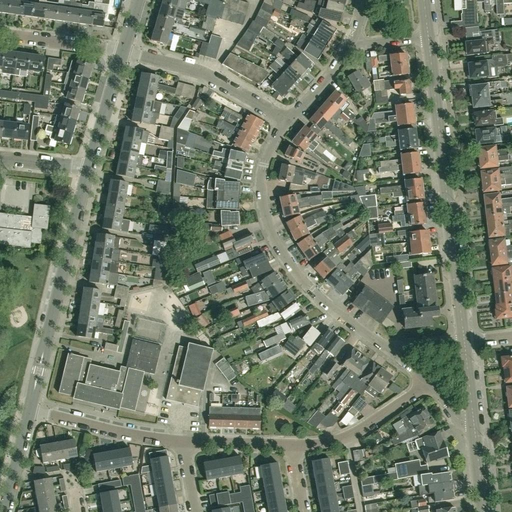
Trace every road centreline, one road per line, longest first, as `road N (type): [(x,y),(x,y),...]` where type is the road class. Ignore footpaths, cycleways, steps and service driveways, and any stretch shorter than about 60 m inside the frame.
road 1 (residential): [(464,341),(426,36)]
road 2 (residential): [(284,124),(260,186),(275,238),(310,289),(392,351)]
road 3 (residential): [(29,411),(87,168)]
road 4 (residential): [(284,124),(209,75),(123,52)]
road 5 (residential): [(29,411),(183,443)]
road 6 (residential): [(294,445),(346,437),(427,383)]
road 7 (residential): [(123,52),(0,30)]
road 8 (residential): [(87,168),(123,52)]
